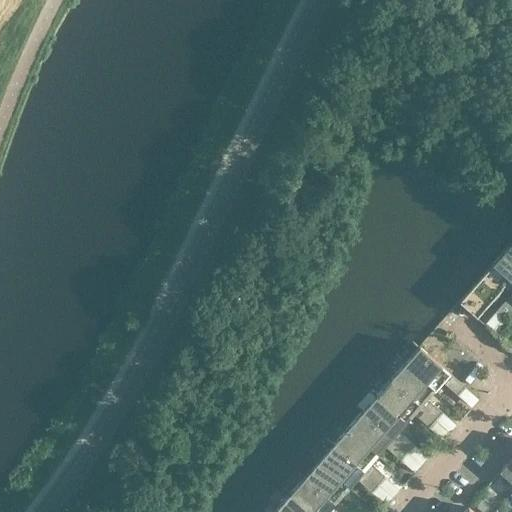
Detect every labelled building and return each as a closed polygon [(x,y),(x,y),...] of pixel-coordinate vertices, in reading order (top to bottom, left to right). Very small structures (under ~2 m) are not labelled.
[(501,288),(511,275),(511,243),(511,242),(484,273),(494,281),(491,285),(489,283),(476,296),(469,290),(458,302),(476,318),(502,288),(501,288)] [(505,317),(511,308),(511,275),(501,288),(502,288),(510,296),(497,310),(505,317)] [(464,386),(420,347),(419,347),(404,364),(435,391),(442,382),(457,395),(464,386)] [(427,399),(435,391),(404,364),(390,380),(435,420),(441,412),(427,399)] [(435,420),(390,380),(375,396),(406,423),(414,415),(428,427),(435,420)] [(398,432),(406,423),(375,396),(361,412),(406,452),(413,445),(398,432)] [(406,452),(361,412),(347,428),(377,456),(385,447),(399,460),(406,452)] [(370,464),(377,456),(347,428),(332,445),(377,485),(384,477),(370,464)] [(377,485),(332,445),(318,461),(349,488),(356,479),(371,492),(377,485)] [(511,483),(511,457),(499,472),(511,483)] [(341,497),(349,488),(318,461),(304,477),(342,511),(353,511),(355,510),(341,497)] [(342,511),(304,477),(289,494),(310,511),(342,511)] [(310,511),(289,494),(275,510),(277,511),(310,511)] [(484,511),(491,505),(479,495),(472,503),(482,511),(484,511)]
